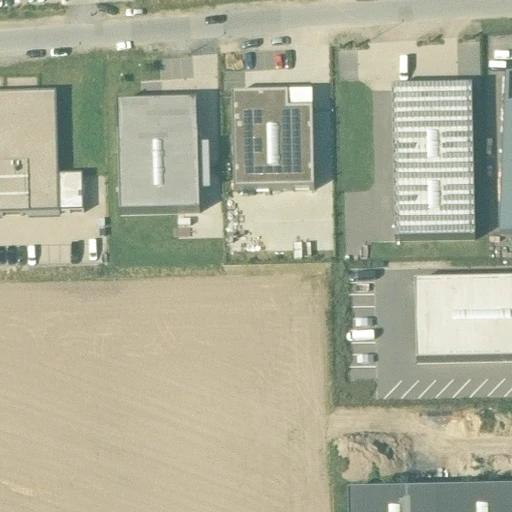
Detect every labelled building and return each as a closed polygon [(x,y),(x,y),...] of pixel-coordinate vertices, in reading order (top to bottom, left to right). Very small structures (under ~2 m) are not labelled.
[(511,79),(506,79),(500,239),(511,239),(511,79)] [(470,90),(392,92),(396,243),(474,241),(470,90)] [(0,219),(59,218),(56,97),(0,98),(0,219)] [(232,98),(234,194),(313,193),(312,113),(288,114),(288,97),(232,98)] [(196,107),(118,109),(120,217),(199,215),(196,107)] [(511,283),(415,286),(417,366),(511,363),(511,283)] [(511,511),(511,491),(348,495),(348,511),(511,511)]
